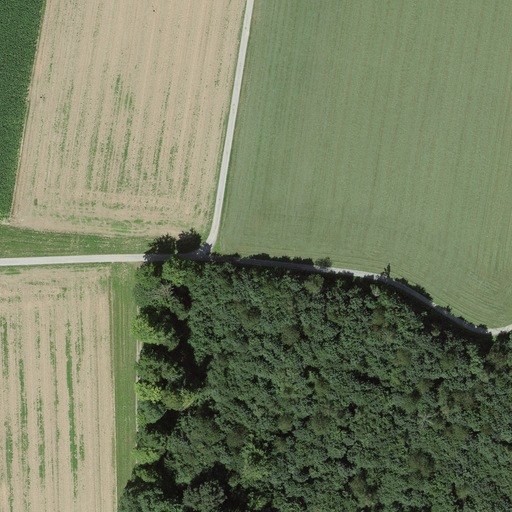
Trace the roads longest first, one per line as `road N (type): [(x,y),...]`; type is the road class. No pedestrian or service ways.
road 1 (track): [(139,258),(375,277),(483,334),(511,326)]
road 2 (track): [(250,0),(209,260)]
road 3 (track): [(139,258),(141,511)]
road 4 (track): [(359,511),(431,440),(484,352),(483,334)]
road 5 (track): [(471,376),(475,422),(508,511)]
road 6 (track): [(139,258),(0,262)]
